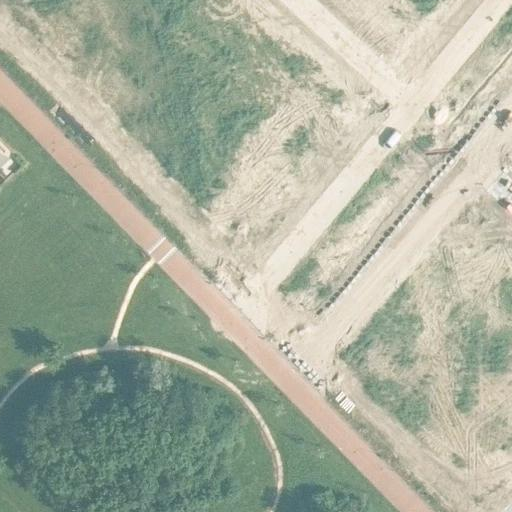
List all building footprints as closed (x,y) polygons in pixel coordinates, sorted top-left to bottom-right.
[(69,0),(46,0),(26,21),(38,34),(35,36),(56,58),(93,22),(72,0),(71,2),(69,0)] [(172,0),(184,10),(177,17),(188,28),(211,3),(207,0),(172,0)] [(428,0),(396,0),(396,1),(424,24),(438,8),(428,0)] [(428,0),(438,8),(440,9),(447,0),(428,0)] [(396,1),(382,17),(411,41),(424,24),(396,1)] [(223,7),(181,52),(194,64),(214,43),(229,57),(262,21),(262,20),(256,27),(240,12),(234,18),(223,7)] [(382,17),(366,37),(394,61),(411,41),(382,17)] [(262,21),(229,57),(230,58),(232,56),(248,71),(245,75),(256,85),(265,75),(255,65),(281,38),(262,21)] [(295,106),(294,106),(331,138),(347,119),(333,107),(342,96),(331,88),(323,98),(312,89),(297,107),(295,106)] [(294,106),(273,132),(304,158),(325,133),(331,138),(294,106)] [(155,136),(144,147),(166,170),(189,147),(168,126),(173,121),(162,109),(144,126),(155,136)] [(237,113),(232,119),(241,127),(246,121),(237,113)] [(232,119),(227,125),(236,133),(241,127),(232,119)] [(200,157),(195,163),(204,171),(209,164),(200,157)] [(252,157),(231,182),(268,214),(269,213),(262,208),(283,183),(252,157)] [(221,207),(210,219),(225,231),(236,219),(252,233),(268,214),(231,182),(230,183),(232,185),(217,203),(221,207)] [(472,209),(458,225),(486,248),(499,232),(472,209)] [(458,225),(445,240),(473,263),(486,248),(458,225)] [(445,240),(433,256),(460,279),(473,263),(445,240)] [(417,267),(416,268),(447,294),(460,279),(433,256),(420,270),(417,267)] [(416,268),(403,283),(435,309),(447,294),(416,268)] [(406,287),(394,302),(422,325),(435,309),(403,283),(403,284),(406,287)] [(498,299),(493,306),(502,313),(507,307),(498,299)] [(394,302),(381,317),(409,340),(422,325),(394,302)] [(493,306),(487,312),(497,319),(502,313),(493,306)] [(381,317),(369,332),(396,355),(409,340),(381,317)] [(472,330),(467,336),(476,344),(481,338),(472,330)] [(369,332),(356,348),(383,371),(396,355),(369,332)] [(467,336),(462,342),(471,350),(476,344),(467,336)] [(346,352),(338,361),(348,369),(370,387),(383,371),(356,348),(350,355),(346,352)] [(446,361),(441,367),(451,375),(456,369),(446,361)] [(441,367),(436,373),(445,381),(451,375),(441,367)] [(426,396),(421,402),(430,410),(436,404),(426,396)] [(421,402),(416,409),(425,416),(430,410),(421,402)]
